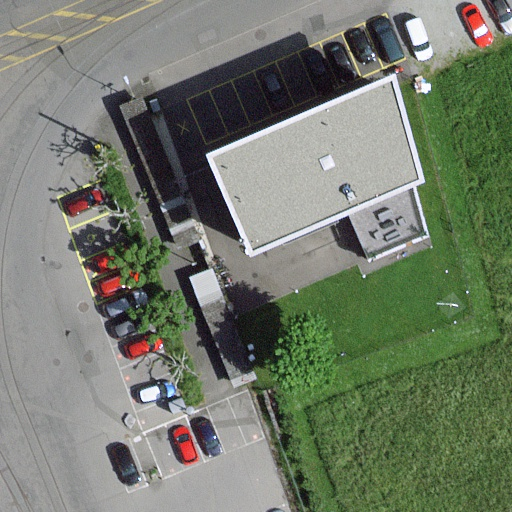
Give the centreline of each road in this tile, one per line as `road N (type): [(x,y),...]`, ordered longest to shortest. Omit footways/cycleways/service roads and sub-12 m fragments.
road 1 (residential): [(115,511),(0,187)]
road 2 (residential): [(211,0),(0,88)]
